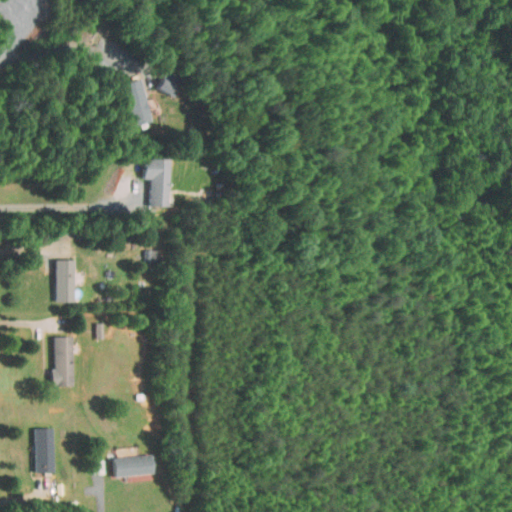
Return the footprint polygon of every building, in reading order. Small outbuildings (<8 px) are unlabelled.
[(141,115),(131,71),(113,75),(122,119),(141,115)] [(160,152),(134,152),(133,172),(140,172),(139,198),(159,198),(160,152)] [(135,255),(150,255),(150,243),(135,243),(135,255)] [(46,295),(64,294),(64,252),(45,253),(46,295)] [(63,379),(62,329),(42,329),(43,379),(63,379)] [(25,466),(44,465),(43,421),(24,421),(25,466)] [(144,467),(143,448),(103,450),(104,469),(144,467)]
